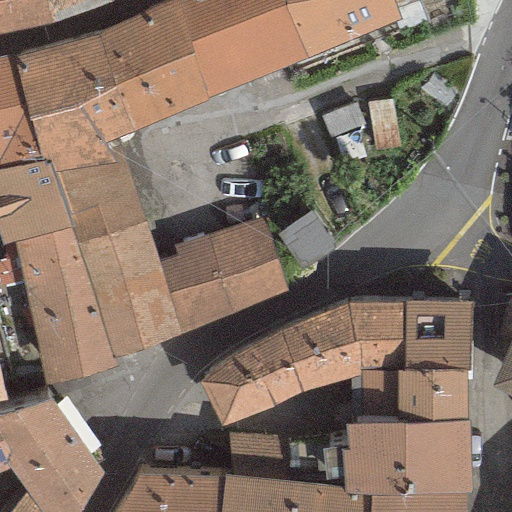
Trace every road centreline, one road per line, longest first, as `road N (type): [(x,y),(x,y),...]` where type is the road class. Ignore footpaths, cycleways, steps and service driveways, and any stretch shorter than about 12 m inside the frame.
road 1 (tertiary): [(437,204),(362,285),(188,358)]
road 2 (residential): [(188,358),(0,397)]
road 3 (tertiary): [(188,358),(103,511)]
road 4 (tertiary): [(511,73),(473,164),(437,204)]
